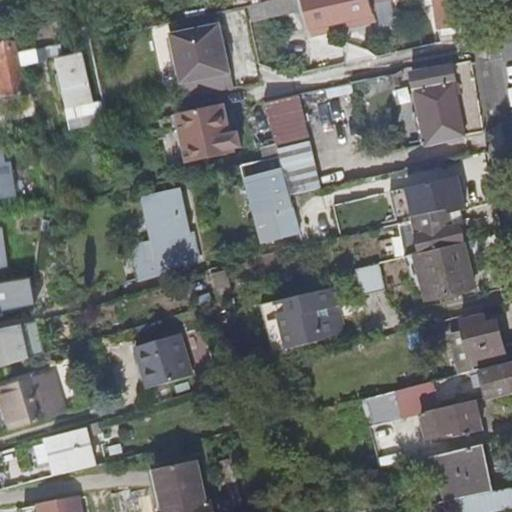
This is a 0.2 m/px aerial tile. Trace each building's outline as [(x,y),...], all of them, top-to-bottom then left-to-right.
[(278,0),(248,6),(251,24),(293,17),(321,12),(325,41),(375,31),(370,10),(392,6),(390,0),(424,0),(426,7),(435,6),(441,42),(461,38),(455,0),(278,0)] [(293,17),(251,24),(255,48),(298,41),(293,17)] [(173,34),(187,99),(236,89),(222,24),(173,34)] [(20,56),(17,40),(0,40),(0,87),(2,97),(22,96),(15,57),(20,56)] [(40,52),(23,56),(26,68),(43,64),(40,52)] [(30,96),(20,56),(15,57),(22,96),(30,96)] [(83,56),(63,60),(73,110),(93,106),(83,56)] [(428,146),(466,136),(452,67),(414,75),(428,146)] [(264,104),(280,158),(293,197),(323,190),(296,96),(264,104)] [(188,160),(243,149),(234,99),(178,110),(188,160)] [(0,197),(14,194),(8,163),(2,164),(0,150),(0,197)] [(280,158),(238,168),(242,183),(246,182),(252,180),(261,218),(256,220),(262,245),(293,237),(291,232),(301,230),(293,197),(280,158)] [(252,180),(246,182),(256,220),(261,218),(252,180)] [(408,185),(394,187),(399,219),(413,216),(408,185)] [(183,193),(150,201),(161,242),(138,247),(146,277),(199,262),(183,193)] [(401,226),(409,258),(422,255),(465,245),(460,226),(452,228),(449,215),(448,211),(413,219),(414,223),(401,226)] [(452,228),(460,226),(462,222),(460,212),(449,215),(452,228)] [(1,228),(0,228),(0,271),(8,270),(1,228)] [(422,255),(426,276),(432,300),(476,290),(465,245),(422,255)] [(409,258),(408,258),(412,279),(426,276),(422,255),(409,258)] [(220,303),(226,301),(246,297),(238,265),(215,270),(211,271),(220,303)] [(363,296),(386,291),(380,265),(357,270),(363,296)] [(0,309),(34,304),(30,276),(0,281),(0,309)] [(339,287),(276,302),(287,349),(325,340),(345,334),(341,316),(335,317),(332,307),(343,305),(339,287)] [(287,349),(276,302),(261,306),(273,353),(287,349)] [(450,340),(460,376),(474,373),(473,367),(506,358),(497,323),(487,325),(485,317),(461,323),(465,337),(450,340)] [(446,326),(450,340),(465,337),(461,323),(446,326)] [(0,367),(31,359),(23,326),(0,330),(0,367)] [(181,335),(138,348),(149,388),(192,375),(181,335)] [(511,394),(511,363),(480,371),(488,400),(511,394)] [(0,388),(0,407),(8,432),(67,414),(53,371),(0,388)] [(398,387),(364,398),(384,461),(431,447),(423,419),(409,423),(398,387)] [(449,402),(439,404),(440,410),(451,407),(449,402)] [(441,411),(440,411),(424,415),(430,439),(445,436),(446,440),(483,431),(476,403),(451,409),(441,411)] [(60,476),(98,467),(91,439),(103,433),(99,422),(88,426),(89,430),(51,439),(60,476)] [(24,447),(0,454),(0,468),(28,460),(24,447)] [(493,493),(483,447),(439,457),(449,502),(464,499),(493,493)] [(215,511),(213,502),(208,503),(200,461),(157,470),(165,511),(215,511)] [(220,465),(227,486),(237,483),(230,463),(220,465)] [(237,483),(227,486),(235,510),(244,506),(237,483)] [(511,489),(493,493),(497,509),(511,505),(511,489)] [(480,511),(497,509),(493,493),(464,499),(465,511),(480,511)] [(77,511),(76,495),(18,501),(19,511),(77,511)]
